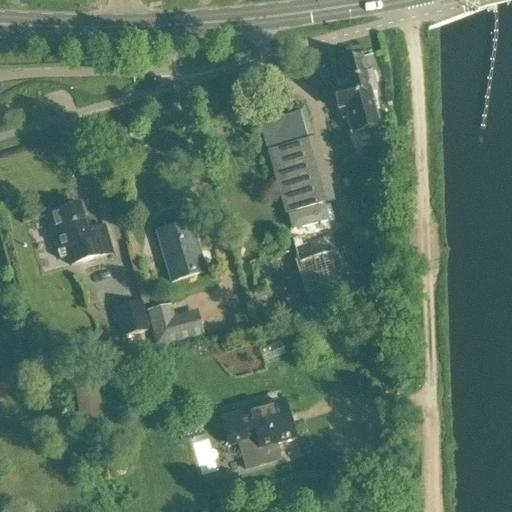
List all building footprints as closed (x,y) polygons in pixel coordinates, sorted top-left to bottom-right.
[(344,92),(331,96),(336,115),(345,113),(348,124),(351,135),(363,132),(378,128),(370,95),(375,94),(370,76),(375,75),(371,59),(370,58),(337,67),(344,92)] [(271,124),(261,126),(268,155),(311,143),(304,115),(271,124)] [(50,215),(45,217),(56,252),(59,262),(67,260),(70,268),(111,255),(103,228),(85,233),(77,207),(73,208),(72,203),(48,210),(50,215)] [(326,212),(287,221),(290,237),(330,227),(326,212)] [(169,285),(203,275),(187,224),(154,235),(169,285)] [(297,300),(284,303),(287,314),(300,311),(297,300)] [(143,303),(116,311),(124,338),(151,330),(143,303)] [(157,349),(204,336),(197,311),(175,317),(172,306),(147,313),(157,349)] [(340,344),(354,340),(348,321),(314,331),(320,351),(332,347),(335,356),(343,353),(340,344)] [(22,333),(12,336),(15,347),(25,345),(22,333)] [(280,462),(277,449),(295,443),(282,401),(219,419),(228,449),(237,446),(244,472),(280,462)]
